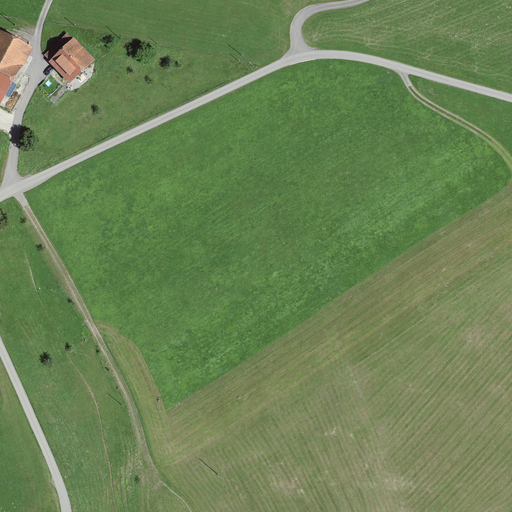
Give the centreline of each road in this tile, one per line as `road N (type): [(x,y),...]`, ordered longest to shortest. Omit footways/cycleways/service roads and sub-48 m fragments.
road 1 (unclassified): [(0,197),(298,57),(361,57),(511,98)]
road 2 (track): [(15,189),(127,391),(148,457)]
road 3 (unclassified): [(66,511),(0,345)]
road 4 (track): [(403,67),(416,94),(497,145)]
